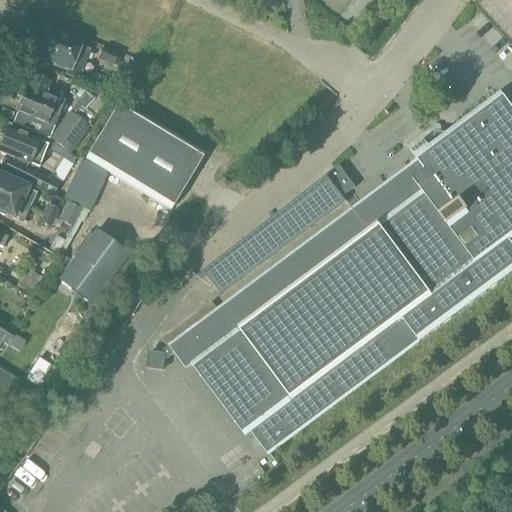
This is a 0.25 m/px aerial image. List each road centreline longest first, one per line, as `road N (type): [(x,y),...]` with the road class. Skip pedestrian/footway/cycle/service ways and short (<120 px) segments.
road 1 (unclassified): [(192,262),(370,94)]
road 2 (secondary): [(335,511),(511,378)]
